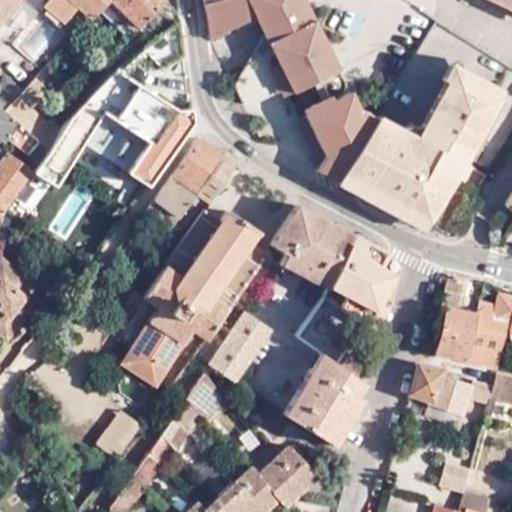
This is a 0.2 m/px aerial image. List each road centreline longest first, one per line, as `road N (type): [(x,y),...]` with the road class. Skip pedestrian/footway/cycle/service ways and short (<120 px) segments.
road 1 (tertiary): [(190,0),(204,106),(223,127),(432,257)]
road 2 (residential): [(432,257),(365,511)]
